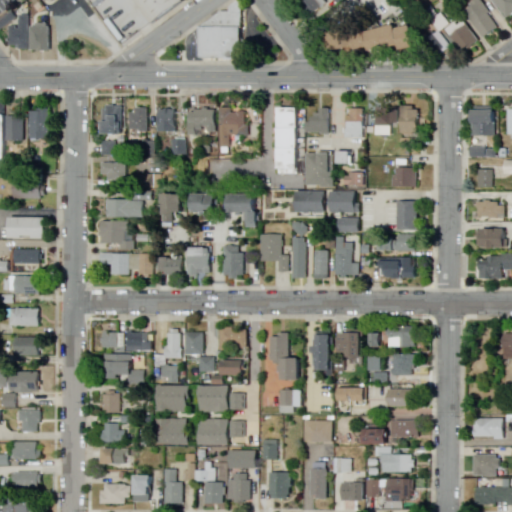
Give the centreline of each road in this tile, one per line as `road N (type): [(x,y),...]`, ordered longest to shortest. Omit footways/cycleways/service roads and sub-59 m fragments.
road 1 (residential): [(511,79),(0,80)]
road 2 (residential): [(511,305),(77,304)]
road 3 (residential): [(449,511),(453,79)]
road 4 (residential): [(75,511),(79,79)]
road 5 (residential): [(110,79),(216,0)]
